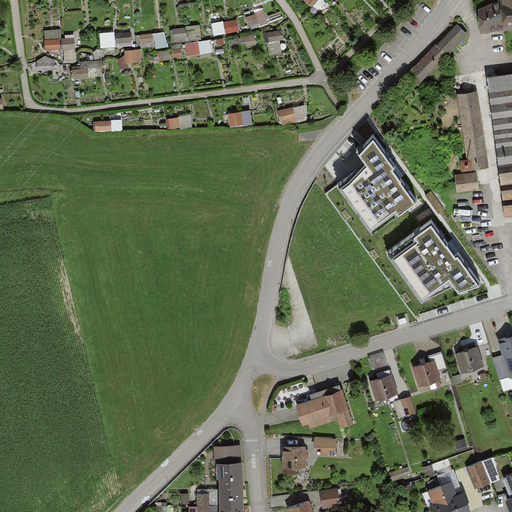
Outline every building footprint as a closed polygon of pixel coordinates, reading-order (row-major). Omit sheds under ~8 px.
[(511,0),(488,0),(476,5),(480,30),(511,26),(511,0)] [(254,13),(244,16),(246,25),(257,22),(254,13)] [(235,18),(220,22),(223,32),(237,29),(235,18)] [(467,35),(455,22),(405,72),(417,84),(467,35)] [(184,27),(170,28),(171,37),(180,36),(180,40),(195,38),(193,24),(183,25),(184,27)] [(59,28),(42,29),(43,37),(59,37),(59,28)] [(280,30),(262,33),(264,42),(281,39),(280,30)] [(114,31),(97,32),(98,47),(115,46),(114,42),(114,32),(114,31)] [(152,31),(137,33),(139,41),(153,38),(152,31)] [(114,32),(114,42),(130,42),(129,32),(114,32)] [(252,34),(238,37),(240,45),(254,42),(252,34)] [(228,48),(240,45),(238,37),(226,39),(228,48)] [(58,38),(42,39),(42,49),(58,48),(58,38)] [(72,38),(59,38),(60,48),(62,48),(72,48),(72,38)] [(279,42),(267,43),(268,54),(280,53),(279,42)] [(195,44),(183,46),(184,53),(196,52),(195,44)] [(178,47),(156,51),(157,59),(180,55),(178,47)] [(72,48),(62,48),(63,61),(73,61),(72,48)] [(133,49),(124,49),(125,63),(135,63),(135,57),(133,57),(133,49)] [(51,57),(34,58),(35,69),(52,68),(51,57)] [(90,63),(92,78),(105,76),(103,61),(90,63)] [(87,68),(69,68),(69,77),(87,77),(87,68)] [(511,69),(485,72),(490,109),(493,134),(503,217),(511,216),(511,69)] [(471,75),(454,78),(464,159),(459,159),(461,171),(487,167),(483,135),(480,110),(477,89),(473,90),(471,75)] [(302,103),(292,106),(295,120),(295,121),(305,119),(302,103)] [(292,106),(276,109),(279,123),(295,120),(292,106)] [(490,109),(480,110),(483,135),(493,134),(490,109)] [(239,110),(225,112),(227,127),(241,125),(239,116),(239,110)] [(177,116),(179,127),(179,129),(190,127),(188,114),(177,116)] [(249,115),(239,116),(241,125),(250,124),(249,115)] [(177,116),(165,118),(167,129),(179,127),(177,116)] [(108,122),(92,122),(93,132),(109,132),(108,122)] [(362,161),(333,184),(373,237),(422,200),(374,132),(365,142),(363,141),(355,153),(362,161)] [(475,171),(452,174),(454,193),(477,191),(475,171)] [(383,251),(422,306),(452,284),(458,294),(472,290),(471,288),(483,282),(432,216),(383,251)] [(320,289),(326,276),(314,271),(309,285),(320,289)] [(511,333),(496,338),(508,377),(511,375),(511,333)] [(475,345),(454,352),(460,373),(482,367),(475,345)] [(429,358),(411,365),(419,386),(427,383),(429,389),(440,385),(438,380),(440,379),(437,371),(445,369),(439,352),(428,356),(429,358)] [(389,372),(368,379),(375,401),(397,395),(389,372)] [(459,374),(451,377),(454,383),(461,381),(459,374)] [(336,384),(309,392),(310,397),(323,393),(330,415),(334,414),(338,427),(352,422),(341,388),(338,389),(336,384)] [(310,397),(294,402),(301,424),(307,422),(308,427),(325,421),(324,417),(330,415),(323,393),(310,397)] [(409,395),(392,400),(398,418),(415,413),(409,395)] [(464,437),(453,442),(456,450),(467,445),(464,437)] [(335,439),(313,438),(312,446),(319,447),(318,456),(335,457),(335,439)] [(289,447),(282,447),(281,473),(294,473),(294,467),(304,467),(305,445),(290,444),(289,447)] [(237,445),(212,446),(213,461),(215,461),(238,459),(237,445)] [(492,454),(464,465),(474,488),(497,479),(492,454)] [(238,459),(215,461),(217,511),(241,511),(239,459),(238,459)] [(430,464),(421,466),(423,476),(433,474),(430,464)] [(408,465),(386,472),(389,482),(411,476),(408,465)] [(510,494),(503,497),(508,511),(511,511),(511,471),(502,476),(510,494)] [(449,479),(425,489),(431,502),(427,504),(430,511),(464,511),(469,510),(460,489),(454,492),(449,479)] [(408,485),(401,486),(403,494),(410,492),(408,485)] [(201,492),(195,492),(195,511),(214,511),(214,488),(201,488),(201,492)] [(337,488),(319,489),(320,506),(338,505),(337,488)] [(310,511),(306,499),(286,505),(287,511),(310,511)]
